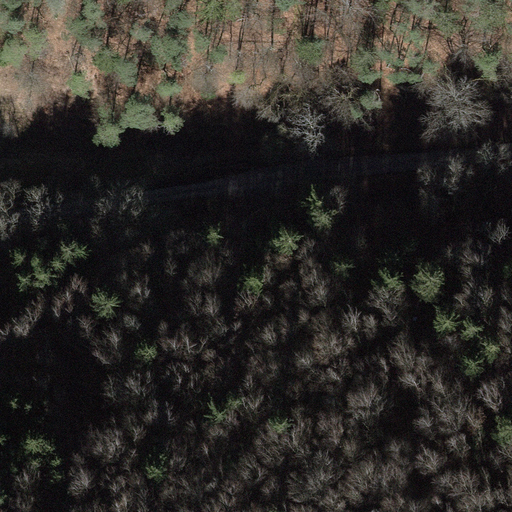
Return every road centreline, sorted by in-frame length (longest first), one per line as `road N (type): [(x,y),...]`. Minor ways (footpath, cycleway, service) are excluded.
road 1 (track): [(0,214),(246,176),(511,152)]
road 2 (track): [(246,176),(231,212),(0,339)]
